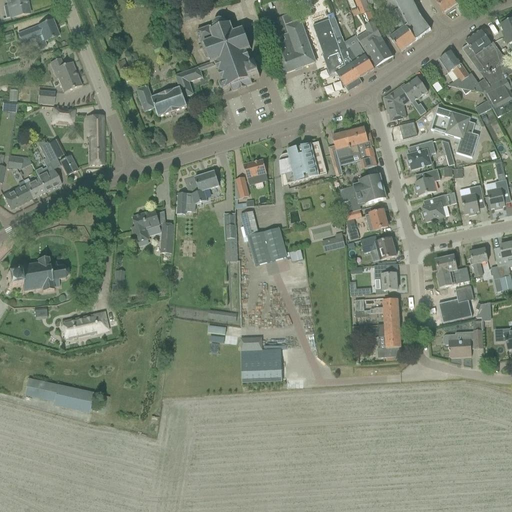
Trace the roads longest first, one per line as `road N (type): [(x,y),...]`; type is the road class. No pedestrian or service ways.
road 1 (tertiary): [(131,174),(366,95)]
road 2 (unknown): [(261,267),(310,378),(428,364)]
road 3 (residential): [(511,380),(420,359),(411,248)]
road 4 (residential): [(131,174),(65,0)]
road 5 (residential): [(411,248),(366,95)]
road 6 (tertiary): [(0,237),(131,174)]
